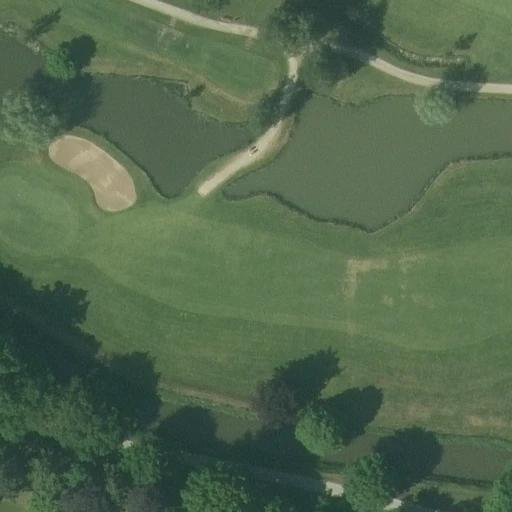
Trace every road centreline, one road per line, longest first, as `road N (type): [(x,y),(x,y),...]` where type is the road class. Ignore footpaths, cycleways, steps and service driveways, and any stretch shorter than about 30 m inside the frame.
road 1 (residential): [(0,396),(421,511)]
road 2 (track): [(143,0),(227,29),(362,54),(429,83),(511,88)]
road 3 (track): [(271,39),(294,65),(287,96),(266,140),(201,196)]
